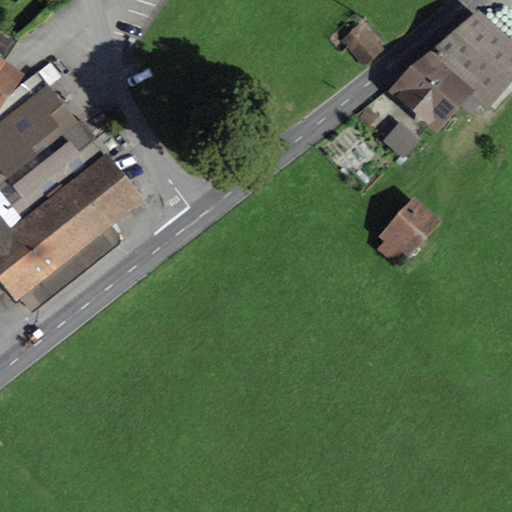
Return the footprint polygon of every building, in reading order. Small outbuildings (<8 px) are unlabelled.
[(511,66),(511,47),(477,15),(436,55),(405,87),(436,116),(465,85),(481,100),(511,66)] [(381,50),(359,26),(344,40),(365,64),(381,50)] [(0,91),(10,77),(0,69),(0,91)] [(0,272),(16,294),(137,199),(48,87),(0,124),(0,272)] [(405,158),(420,139),(401,123),(385,142),(405,158)] [(405,260),(443,226),(425,206),(387,240),(405,260)]
